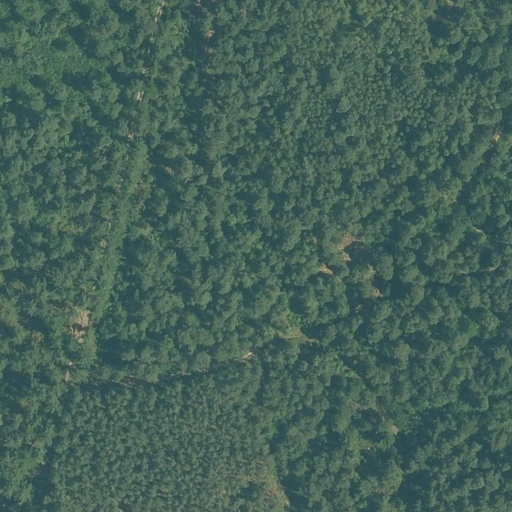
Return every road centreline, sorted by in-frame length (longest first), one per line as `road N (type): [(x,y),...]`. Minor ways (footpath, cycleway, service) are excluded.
road 1 (track): [(84,325),(188,319),(424,268),(511,273)]
road 2 (track): [(165,0),(63,415)]
road 3 (track): [(278,299),(360,359),(379,401),(384,465),(409,511)]
road 4 (track): [(511,271),(478,228),(477,193),(511,132)]
